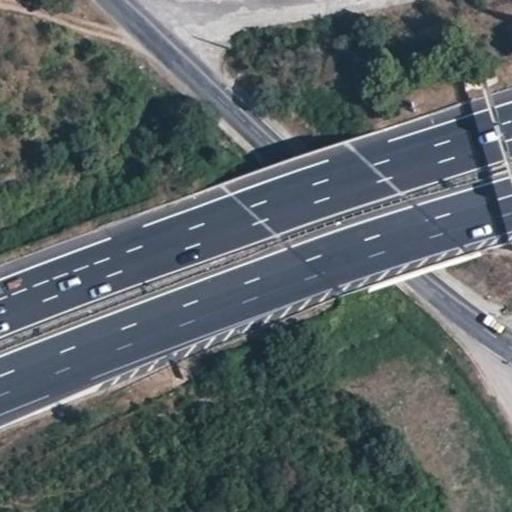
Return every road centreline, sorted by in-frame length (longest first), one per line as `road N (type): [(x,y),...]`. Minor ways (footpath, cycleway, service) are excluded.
road 1 (motorway): [(0,386),(511,203)]
road 2 (motorway): [(511,131),(0,308)]
road 3 (primary): [(511,352),(156,45)]
road 4 (unclassified): [(314,0),(229,16),(156,45)]
road 5 (track): [(0,7),(156,45)]
